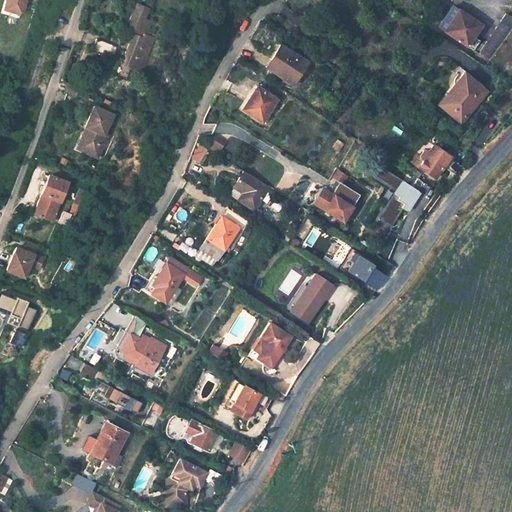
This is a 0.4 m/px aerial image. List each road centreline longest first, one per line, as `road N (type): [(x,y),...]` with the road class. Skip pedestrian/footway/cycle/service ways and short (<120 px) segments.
road 1 (residential): [(0,446),(125,264),(174,182),(210,89),(269,0)]
road 2 (unclassified): [(511,137),(456,197),(391,290),(304,382),(254,482),(228,511)]
road 3 (residential): [(78,0),(0,227)]
